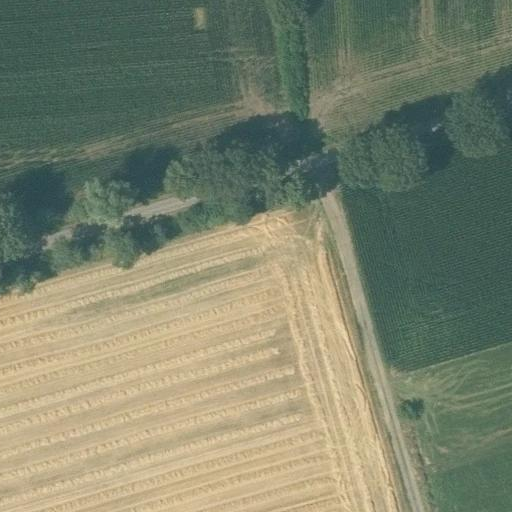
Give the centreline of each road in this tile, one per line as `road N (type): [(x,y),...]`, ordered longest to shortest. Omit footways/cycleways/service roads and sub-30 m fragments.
road 1 (unclassified): [(511,101),(0,253)]
road 2 (track): [(319,158),(419,511)]
